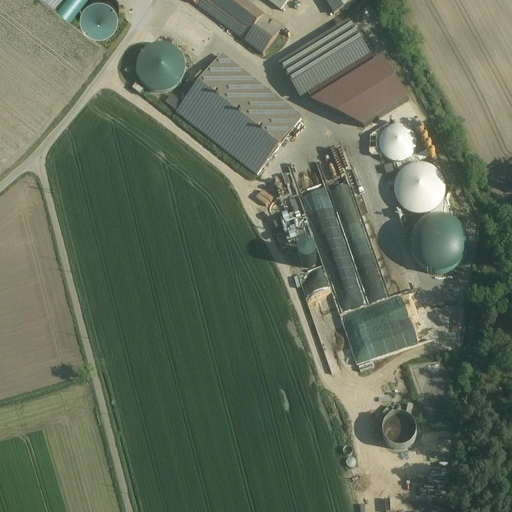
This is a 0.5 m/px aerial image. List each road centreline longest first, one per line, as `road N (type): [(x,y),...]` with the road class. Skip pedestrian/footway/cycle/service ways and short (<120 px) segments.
road 1 (unclassified): [(127,511),(37,156)]
road 2 (unclassified): [(37,156),(154,0)]
